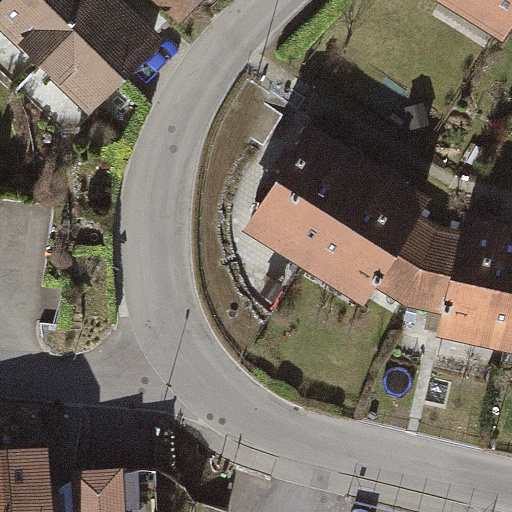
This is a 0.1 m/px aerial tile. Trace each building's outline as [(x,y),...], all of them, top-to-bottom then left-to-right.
[(180,39),(139,0),(10,0),(0,11),(0,22),(102,120),(180,39)] [(207,0),(175,0),(191,16),(207,0)] [(507,0),(439,0),(488,31),(507,0)] [(511,0),(507,0),(488,31),(500,38),(510,22),(511,23),(511,0)] [(442,198),(313,116),(243,223),(250,227),(369,304),(376,293),(404,304),(442,198)] [(511,223),(464,211),(436,328),(511,346),(511,223)] [(0,511),(128,511),(126,464),(84,466),(83,450),(0,454),(0,511)] [(226,511),(227,509),(187,501),(185,511),(226,511)]
